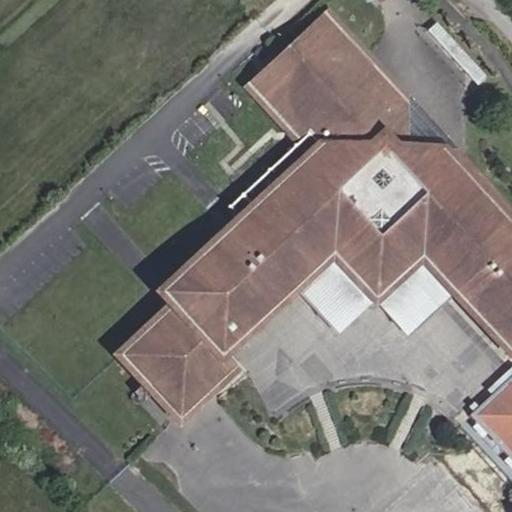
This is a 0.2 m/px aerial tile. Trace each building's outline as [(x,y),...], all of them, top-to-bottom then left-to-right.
[(298,145),(305,138),(290,123),(278,104),(278,85),(285,65),(299,53),(319,49),(337,51),(356,59),(406,112),(402,115),(433,148),(437,145),(501,214),(506,210),(326,14),(245,88),(298,145)] [(484,71),(433,16),(425,23),(476,78),(484,71)] [(292,292),(325,261),(322,258),(330,252),(334,255),(339,258),(345,257),(368,238),(398,271),(417,292),(433,280),(450,298),(505,358),(511,351),(511,226),(501,214),(437,145),(433,148),(402,115),(406,112),(356,59),(337,51),(319,49),(299,53),(285,65),(278,85),(278,104),(290,123),(305,138),(298,145),(228,208),(237,216),(165,282),(190,308),(177,321),(165,308),(113,355),(176,425),(238,370),(224,355),(292,292)] [(322,258),(325,261),(345,283),(353,275),(365,289),(379,277),(385,283),(398,271),(368,238),(345,257),(339,258),(334,255),(330,252),(322,258)] [(325,261),(292,292),(330,333),(363,303),(345,283),(325,261)] [(385,283),(363,303),(401,344),(450,298),(433,280),(417,292),(398,271),(385,283)] [(190,308),(165,282),(152,295),(165,308),(177,321),(190,308)] [(511,372),(461,418),(511,474),(511,372)]
